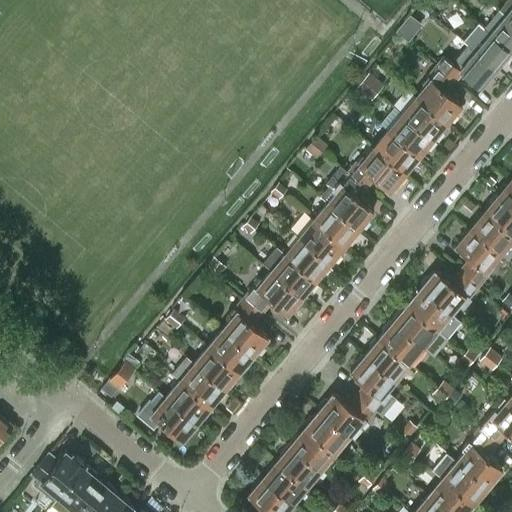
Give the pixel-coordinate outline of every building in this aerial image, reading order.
[(427,0),(422,6),(430,12),(435,7),(427,0)] [(511,0),(497,0),(492,6),(511,22),(511,0)] [(511,46),(511,22),(492,6),(478,23),(489,32),(510,49),(511,46)] [(407,19),(397,31),(409,41),(419,29),(407,19)] [(495,67),(510,49),(489,32),(474,50),(495,67)] [(495,67),(474,50),(470,47),(469,47),(461,40),(446,57),(443,55),(435,64),(454,79),(461,71),(479,86),(495,67)] [(454,79),(435,64),(420,82),(423,85),(415,94),(427,105),(430,104),(437,110),(437,113),(446,120),(447,119),(450,120),(455,114),(454,110),(461,103),(453,96),(454,95),(446,88),(454,79)] [(372,96),(384,82),(370,69),(358,83),(372,96)] [(427,105),(415,94),(401,111),(434,139),(441,130),(440,127),(446,120),(437,113),(437,110),(430,104),(427,105)] [(434,139),(401,111),(391,103),(377,120),(387,128),(400,139),(400,142),(406,146),(409,146),(418,154),(423,148),(427,148),(434,139)] [(350,117),(342,110),(337,115),(346,123),(350,117)] [(400,139),(387,128),(373,145),(386,156),(386,159),(392,164),(395,163),(404,171),(409,165),(413,165),(418,159),(417,155),(418,154),(409,146),(406,146),(400,142),(400,139)] [(386,156),(373,145),(364,156),(361,154),(346,171),(365,187),(372,178),(380,184),(381,183),(389,189),(395,181),(399,182),(404,176),(403,172),(404,171),(395,163),(392,164),(386,159),(386,156)] [(365,187),(346,171),(332,188),(336,191),(326,201),(339,212),(342,211),(348,217),(348,219),(357,227),(358,226),(362,226),(367,219),(366,216),(372,209),(365,202),(366,201),(358,195),(365,187)] [(511,175),(511,176),(506,183),(502,182),(495,191),(511,204),(511,175)] [(281,183),(276,188),(285,195),(289,191),(281,183)] [(285,195),(276,188),(273,192),(282,199),(285,195)] [(511,204),(495,191),(488,200),(489,203),(484,209),(493,217),(493,220),(498,224),(501,224),(511,232),(511,204)] [(339,212),(326,201),(313,218),(325,228),(327,228),(334,233),(334,236),(343,244),(344,242),(348,243),(353,236),(352,233),(357,227),(348,219),(348,217),(342,211),(339,212)] [(511,253),(511,232),(501,224),(498,224),(493,220),(493,217),(484,209),(482,211),(479,211),(474,217),(475,220),(469,227),(479,235),(479,238),(484,242),(487,242),(499,252),(508,259),(511,253)] [(252,217),(248,222),(257,229),(260,225),(252,217)] [(334,233),(327,228),(325,228),(313,218),(298,235),(329,260),(330,259),(334,260),(339,253),(338,250),(343,244),(334,236),(334,233)] [(257,229),(248,222),(244,226),(253,234),(257,229)] [(484,242),(479,238),(479,235),(469,227),(468,228),(465,227),(460,234),(461,237),(454,245),(461,251),(460,252),(468,258),(459,269),(478,284),(493,265),(490,262),(499,252),(487,242),(484,242)] [(329,260),(298,235),(284,252),(296,262),(297,265),(303,270),(306,270),(315,278),(320,271),(324,271),(329,265),(328,261),(329,260)] [(297,265),(296,262),(284,252),(270,269),(282,279),(283,282),(289,287),(292,287),(301,294),(306,288),(310,288),(315,282),(314,278),(315,278),(306,270),(303,270),(297,265)] [(419,282),(420,285),(430,293),(432,293),(438,297),(438,300),(450,310),(458,301),(462,303),(478,284),(459,269),(450,279),(443,273),(442,274),(435,268),(428,276),(425,275),(419,282)] [(259,276),(244,294),(243,295),(261,311),(270,301),(278,307),(279,306),(286,312),(292,305),(296,305),(301,299),(300,295),(301,294),(292,287),(289,287),(283,282),(282,279),(270,269),(262,279),(259,276)] [(430,293),(420,285),(415,292),(411,292),(406,299),(407,302),(406,302),(415,310),(418,310),(424,315),(424,317),(436,327),(450,310),(438,300),(438,297),(432,293),(430,293)] [(261,311),(243,295),(227,314),(230,317),(221,328),(233,338),(236,337),(243,343),(242,345),(252,353),(253,352),(256,352),(262,346),(261,342),(267,335),(259,329),(261,327),(253,321),(261,311)] [(436,327),(424,317),(424,315),(418,310),(415,310),(406,302),(401,309),(398,307),(390,317),(422,344),(432,352),(445,335),(436,327)] [(175,310),(171,314),(179,321),(183,318),(175,310)] [(179,321),(171,314),(166,318),(174,326),(179,321)] [(383,330),(378,336),(387,344),(388,347),(393,351),(396,351),(408,361),(422,344),(390,317),(381,328),(383,330)] [(236,337),(233,338),(221,328),(207,345),(219,355),(223,354),(228,359),(229,362),(238,370),(239,369),(242,369),(248,363),(247,359),(252,353),(242,345),(243,343),(236,337)] [(369,347),(364,353),(374,361),(374,364),(379,368),(382,368),(394,378),(408,361),(396,351),(393,351),(388,347),(387,344),(378,336),(377,337),(374,337),(368,344),(369,347)] [(147,343),(143,347),(151,355),(155,351),(147,343)] [(493,366),(504,352),(491,343),(481,356),(493,366)] [(223,354),(219,355),(207,345),(193,361),(224,387),(225,386),(228,386),(234,380),(233,376),(238,370),(229,362),(228,359),(223,354)] [(469,346),(464,351),(473,358),(477,353),(469,346)] [(473,358),(464,351),(459,357),(468,364),(473,358)] [(374,361),(364,353),(364,354),(360,353),(354,360),(355,363),(349,371),(356,377),(355,378),(363,384),(356,392),(374,408),(381,413),(394,397),(388,391),(389,391),(385,388),(394,378),(382,368),(379,368),(374,364),(374,361)] [(128,354),(123,359),(133,367),(134,368),(139,363),(128,354)] [(110,395),(133,367),(123,359),(108,378),(100,388),(110,395)] [(224,387),(193,361),(179,378),(192,389),(192,391),(198,396),(200,395),(210,403),(215,397),(219,398),(224,391),(223,388),(224,387)] [(192,389),(179,378),(166,394),(178,404),(178,407),(184,412),(187,412),(196,420),(201,414),(205,415),(210,408),(209,405),(210,403),(200,395),(198,396),(192,391),(192,389)] [(443,381),(438,386),(447,393),(451,388),(443,381)] [(447,393),(438,386),(433,392),(442,399),(447,393)] [(318,408),(317,409),(327,417),(329,417),(334,420),(335,423),(347,434),(356,423),(359,426),(374,408),(356,392),(348,402),(341,396),(340,397),(333,391),(326,398),(323,398),(317,405),(318,408)] [(178,404),(166,394),(156,405),(153,403),(147,410),(161,422),(160,424),(168,431),(170,429),(181,439),(187,431),(190,432),(196,425),(195,422),(196,420),(187,412),(184,412),(178,407),(178,404)] [(511,403),(506,399),(503,396),(477,426),(496,442),(505,432),(511,437),(511,403)] [(304,425),(304,426),(313,433),(316,433),(321,437),(321,440),(334,450),(347,434),(335,423),(334,420),(329,417),(327,417),(317,409),(312,415),(309,415),(303,421),(304,425)] [(0,413),(0,436),(11,423),(0,413)] [(400,429),(407,435),(416,425),(409,420),(400,429)] [(296,430),(288,440),(320,467),(334,450),(321,440),(321,437),(316,433),(313,433),(304,426),(299,432),(296,430)] [(496,442),(477,426),(460,446),(464,449),(455,459),(468,470),(471,469),(476,474),(476,477),(488,487),(497,477),(496,473),(501,467),(493,460),(494,458),(487,453),(496,442)] [(281,453),(276,459),(286,467),(286,470),(291,474),(293,473),(306,484),(320,467),(288,440),(279,451),(281,453)] [(418,448),(409,441),(405,446),(414,454),(418,448)] [(414,454),(405,446),(400,452),(409,459),(414,454)] [(57,494),(84,462),(73,452),(71,455),(65,450),(58,457),(49,450),(30,473),(36,478),(33,483),(53,500),(57,494)] [(267,469),(262,476),(271,483),(272,486),(277,490),(279,490),(292,500),(306,484),(293,473),(291,474),(286,470),(286,467),(276,459),(275,460),(272,459),(266,466),(267,469)] [(476,474),(471,469),(468,470),(455,459),(441,476),(454,487),(456,486),(462,491),(462,494),(474,504),(488,487),(476,477),(476,474)] [(96,472),(84,462),(57,494),(74,509),(99,479),(94,474),(96,472)] [(366,468),(362,474),(370,481),(375,475),(366,468)] [(370,481),(362,474),(357,479),(366,486),(370,481)] [(271,483),(262,476),(261,476),(258,476),(252,483),(253,486),(247,493),(258,503),(257,504),(265,511),(266,509),(269,511),(284,511),(283,511),(292,500),(279,490),(277,490),(272,486),(271,483)] [(389,483),(381,476),(376,482),(385,489),(389,483)] [(454,487),(441,476),(426,494),(439,504),(442,504),(447,509),(447,511),(448,511),(467,511),(474,504),(462,494),(462,491),(456,486),(454,487)] [(105,483),(99,479),(74,509),(78,511),(100,511),(118,490),(107,481),(105,483)] [(385,489),(376,482),(371,487),(380,494),(385,489)] [(130,500),(118,490),(100,511),(129,511),(133,507),(128,502),(130,500)] [(439,504),(426,494),(412,511),(448,511),(447,511),(447,509),(442,504),(439,504)] [(339,502),(334,507),(339,511),(344,511),(347,509),(339,502)]
